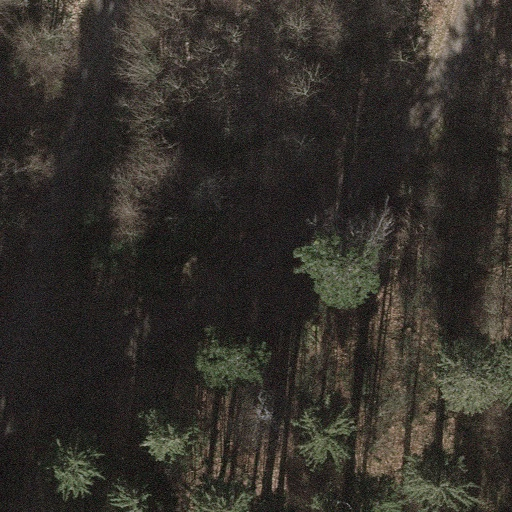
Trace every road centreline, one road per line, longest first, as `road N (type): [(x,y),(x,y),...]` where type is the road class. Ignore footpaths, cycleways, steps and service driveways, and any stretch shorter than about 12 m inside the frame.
road 1 (track): [(0,404),(218,278),(401,134),(464,32),(470,0)]
road 2 (track): [(0,369),(28,313),(111,0)]
